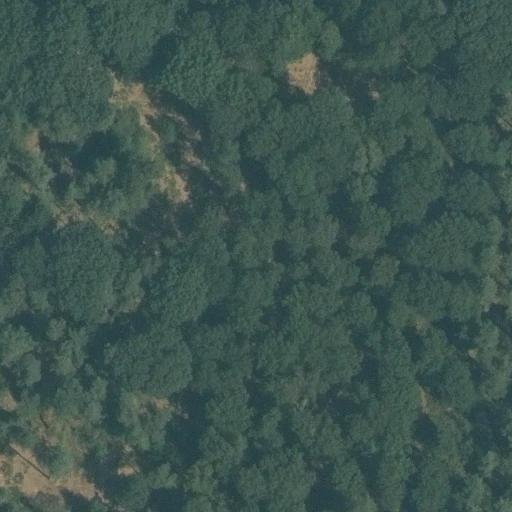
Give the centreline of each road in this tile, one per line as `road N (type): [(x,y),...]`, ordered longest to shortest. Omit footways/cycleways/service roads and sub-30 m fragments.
road 1 (track): [(173,511),(215,21)]
road 2 (track): [(0,32),(453,13)]
